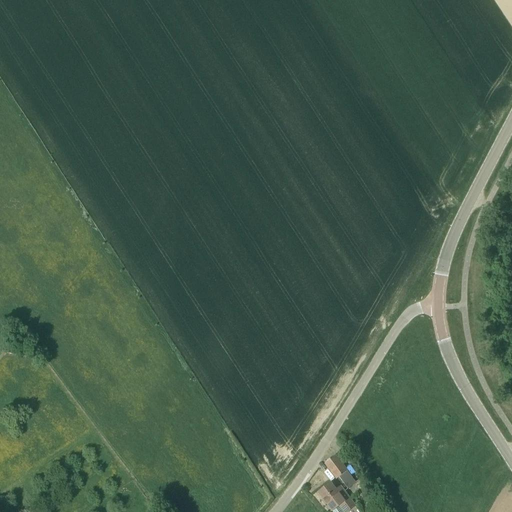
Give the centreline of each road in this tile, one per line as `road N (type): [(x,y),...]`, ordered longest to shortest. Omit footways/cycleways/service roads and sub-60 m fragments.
road 1 (unclassified): [(280,511),(399,326),(411,312),(438,307)]
road 2 (tertiary): [(438,307),(450,240),(511,121)]
road 3 (tertiary): [(511,456),(458,372),(438,307)]
